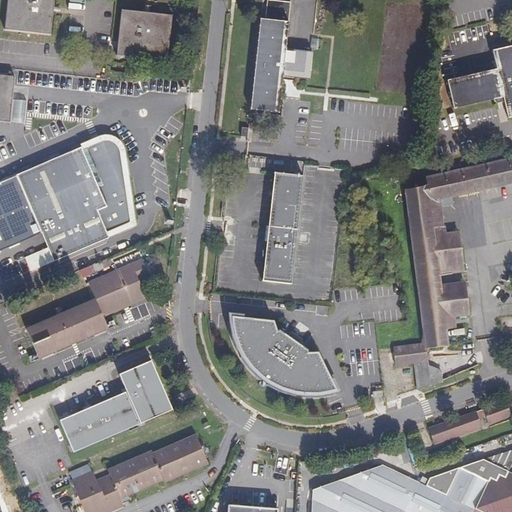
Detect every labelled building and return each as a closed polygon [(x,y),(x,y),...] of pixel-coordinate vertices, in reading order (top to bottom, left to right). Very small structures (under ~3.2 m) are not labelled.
[(55,0),(7,0),(5,27),(51,32),(54,9),(60,9),(61,4),(55,3),(55,0)] [(292,1),(284,0),(266,0),(265,16),(261,15),(251,106),(280,109),(284,74),(298,75),(311,77),(314,49),(287,46),(292,1)] [(144,9),(121,6),(115,53),(166,59),(172,13),(149,10),(150,3),(145,3),(144,9)] [(511,46),(494,50),(499,70),(450,80),(456,107),(504,96),(509,117),(511,115),(511,46)] [(0,123),(9,124),(14,77),(0,75),(0,123)] [(112,138),(107,136),(101,136),(78,145),(80,148),(60,156),(48,162),(0,183),(0,250),(41,232),(54,261),(109,238),(114,236),(135,227),(122,147),(118,142),(112,138)] [(444,227),(441,207),(453,205),(452,198),(511,183),(511,156),(425,177),(426,184),(403,190),(423,343),(393,348),(395,365),(413,363),(427,362),(425,349),(448,346),(446,330),(456,328),(454,317),(444,319),(440,284),(440,274),(434,234),(446,233),(446,227),(444,227)] [(302,171),(274,168),(264,275),(292,277),(302,171)] [(458,231),(446,233),(434,234),(440,274),(463,271),(458,231)] [(143,255),(91,278),(97,292),(99,295),(28,327),(39,351),(108,320),(104,311),(147,292),(140,276),(150,272),(143,255)] [(110,257),(92,265),(95,273),(113,265),(111,260),(110,257)] [(464,281),(440,284),(444,319),(454,317),(469,316),(464,281)] [(27,324),(28,327),(99,295),(97,292),(27,324)] [(272,316),(231,312),(232,316),(229,317),(231,326),(234,337),(239,346),(242,345),(244,350),(241,353),(247,361),(255,369),(262,375),(264,372),(269,376),(269,379),(282,386),(295,390),(297,387),(302,387),(306,392),(320,392),(335,388),(334,385),(337,382),(319,348),(312,348),(309,346),(309,344),(299,338),(289,331),(279,324),(277,325),(272,316)] [(110,323),(108,320),(39,351),(40,354),(110,323)] [(170,410),(148,360),(118,374),(125,391),(58,421),(73,453),(170,410)] [(427,364),(427,362),(413,363),(416,390),(442,382),(439,370),(427,364)] [(379,392),(370,395),(373,401),(382,398),(379,392)] [(510,415),(504,399),(429,428),(435,444),(481,426),(478,418),(485,416),(488,424),(510,415)] [(207,463),(195,434),(153,452),(152,450),(107,470),(109,473),(97,478),(94,471),(72,480),(85,511),(106,511),(123,505),(123,503),(131,499),(128,494),(163,479),(164,482),(207,463)] [(511,511),(511,474),(508,471),(511,461),(511,449),(429,479),(426,485),(382,464),(312,489),(310,511),(511,511)]
